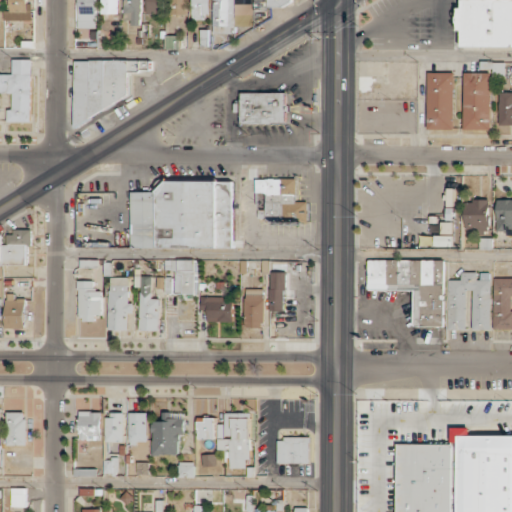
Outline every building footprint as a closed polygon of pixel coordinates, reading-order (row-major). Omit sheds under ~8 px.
[(9,0),(10,10),(4,10),(4,19),(32,19),(32,3),(27,3),(27,0),(9,0)] [(97,28),(97,0),(78,0),(78,27),(97,28)] [(119,14),(119,0),(101,0),(102,13),(119,14)] [(124,0),(124,23),(142,23),(141,0),(124,0)] [(147,0),(148,14),(165,13),(165,0),(147,0)] [(188,14),(187,0),(169,0),(169,14),(188,14)] [(208,20),(208,0),(192,0),(192,20),(208,20)] [(213,0),(214,34),(236,33),(235,0),(213,0)] [(511,0),(461,0),(461,7),(458,7),(458,32),(461,32),(461,47),(511,47),(511,0)] [(166,48),(178,48),(179,36),(166,36),(166,48)] [(32,122),(32,59),(12,59),(12,74),(0,73),(0,93),(13,93),(12,109),(8,109),(8,121),(32,122)] [(75,60),(75,110),(131,110),(131,71),(151,71),(151,60),(75,60)] [(505,62),(493,62),(493,75),(504,75),(505,62)] [(454,72),(427,72),(428,129),(454,129),(454,72)] [(490,130),(491,72),(465,72),(463,129),(490,130)] [(511,91),(499,92),(499,125),(511,124),(511,91)] [(241,93),(241,124),(289,123),(288,92),(241,93)] [(296,178),(255,179),(255,193),(265,193),(266,206),(258,207),(258,222),(307,221),(307,201),(296,201),(296,178)] [(233,248),(234,181),(164,181),(164,191),(132,191),(131,247),(233,248)] [(489,199),(464,199),(465,231),(489,230),(489,199)] [(511,199),(496,199),(496,233),(511,232),(511,199)] [(0,264),(30,265),(30,231),(7,231),(7,244),(1,244),(1,245),(0,244),(0,264)] [(491,238),(479,238),(480,249),(492,249),(491,238)] [(165,294),(197,293),(197,259),(164,260),(165,294)] [(444,259),(368,259),(368,290),(414,290),(414,326),(444,326),(444,259)] [(269,311),(285,311),(285,272),(270,272),(269,311)] [(490,330),(490,273),(478,273),(478,272),(460,272),(460,279),(449,279),(449,329),(466,329),(466,290),(472,290),(472,330),(490,330)] [(140,330),(159,330),(159,299),(151,298),(152,275),(141,275),(140,330)] [(109,329),(129,329),(129,313),(134,313),(134,303),(128,303),(128,277),(109,277),(109,329)] [(493,329),(511,328),(511,309),(511,310),(511,298),(511,277),(493,278),(493,329)] [(94,281),(79,281),(79,320),(100,320),(101,291),(94,291),(94,281)] [(264,289),(245,288),(245,327),(264,327),(264,289)] [(6,328),(26,327),(25,298),(15,299),(14,293),(5,293),(6,328)] [(233,321),(233,301),(225,301),(225,297),(201,297),(201,310),(207,309),(207,322),(233,321)] [(79,439),(101,440),(101,411),(80,411),(79,439)] [(7,445),(26,445),(26,412),(6,412),(7,445)] [(124,441),(124,412),(107,412),(107,441),(124,441)] [(129,412),(129,443),(148,443),(147,412),(129,412)] [(182,418),(171,418),(171,412),(163,412),(163,421),(153,420),(152,454),(181,455),(182,418)] [(230,468),(249,468),(250,413),(225,413),(224,424),(218,424),(217,449),(230,450),(230,468)] [(216,439),(216,419),(198,419),(198,439),(216,439)] [(511,511),(511,435),(469,435),(469,428),(452,428),(452,444),(398,444),(397,511),(451,511),(452,502),(460,502),(459,511),(511,511)] [(309,463),(310,438),(277,437),(277,463),(309,463)] [(215,454),(203,455),(203,466),(216,465),(215,454)] [(98,475),(98,460),(80,460),(80,469),(74,469),(74,476),(98,475)] [(179,477),(194,477),(194,462),(179,462),(179,477)] [(26,488),(11,488),(11,506),(27,506),(26,488)] [(163,511),(164,500),(156,500),(156,511),(163,511)]
